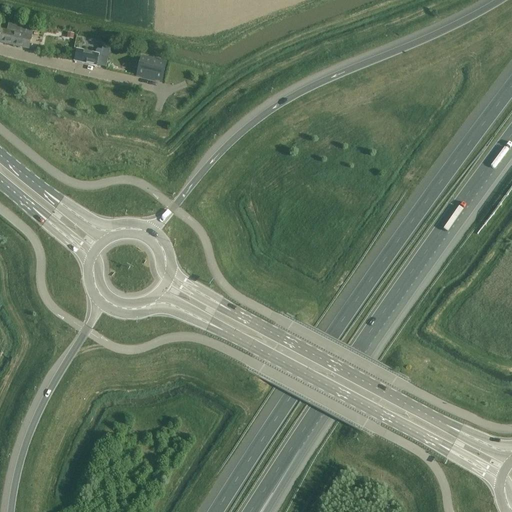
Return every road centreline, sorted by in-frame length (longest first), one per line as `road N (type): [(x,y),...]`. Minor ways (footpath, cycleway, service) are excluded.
road 1 (motorway): [(511,87),(358,295),(217,511)]
road 2 (unclassified): [(85,330),(123,350),(200,338),(261,367),(422,453),(439,474),(449,511)]
road 3 (unclassified): [(173,207),(199,229),(217,276),(234,295),(491,427),(511,429)]
road 4 (motorway): [(501,0),(270,111),(227,144),(173,207)]
road 5 (motorway): [(295,444),(387,304),(511,142)]
road 6 (primary): [(458,432),(227,309)]
road 7 (primary): [(221,330),(438,444)]
road 8 (unclassified): [(0,128),(67,181),(129,180),(173,207)]
road 9 (motorway): [(85,330),(27,439),(10,511)]
road 10 (unclassified): [(166,90),(0,50)]
road 11 (unclassified): [(0,208),(34,239),(51,306),(85,330)]
road 12 (primary): [(96,299),(125,315),(163,308),(221,330)]
